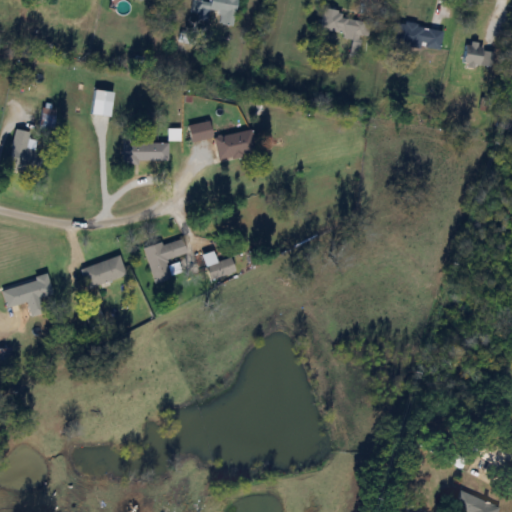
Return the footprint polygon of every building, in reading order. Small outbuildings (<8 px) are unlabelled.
[(231,26),(235,0),(208,0),(208,2),(197,0),(191,0),(189,15),(204,17),(204,13),(218,15),(216,24),(231,26)] [(341,11),(320,8),(317,31),(350,36),(348,53),(362,55),(367,21),(340,17),(341,11)] [(440,30),(394,23),(391,44),(437,51),(440,30)] [(461,65),(489,68),(492,45),(463,42),(461,65)] [(108,116),(111,91),(92,89),(89,114),(108,116)] [(52,124),(52,107),(39,107),(39,124),(52,124)] [(188,142),(211,137),(215,160),(254,153),(249,129),(214,136),(211,120),(185,124),(188,142)] [(36,134),(14,128),(5,165),(27,170),(36,134)] [(165,140),(121,140),(120,162),(165,162),(165,140)] [(152,282),(170,277),(165,259),(184,254),(179,236),(142,248),(152,282)] [(201,254),(206,278),(219,275),(214,251),(201,254)] [(84,288),(124,275),(117,255),(78,268),(84,288)] [(0,293),(4,307),(50,294),(45,275),(0,287),(0,293)] [(505,458),(497,438),(476,447),(483,466),(505,458)] [(493,511),(496,506),(456,491),(449,508),(458,511),(493,511)]
